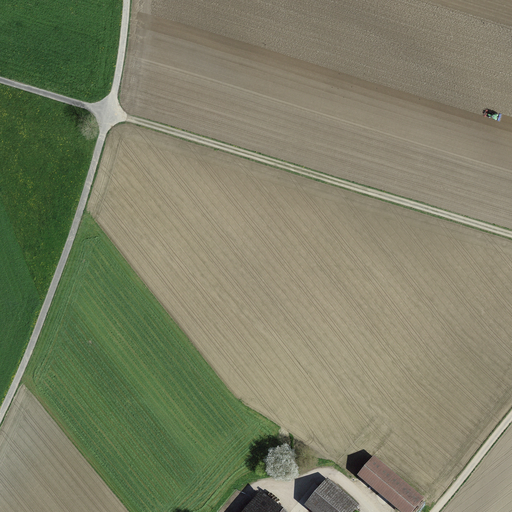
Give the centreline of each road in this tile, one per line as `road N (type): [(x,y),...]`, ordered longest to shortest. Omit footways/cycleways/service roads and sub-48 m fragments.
road 1 (track): [(511,241),(106,123),(0,421)]
road 2 (track): [(124,0),(106,123),(0,88)]
